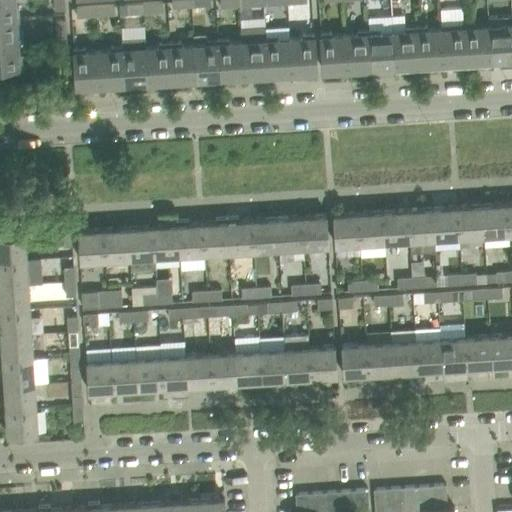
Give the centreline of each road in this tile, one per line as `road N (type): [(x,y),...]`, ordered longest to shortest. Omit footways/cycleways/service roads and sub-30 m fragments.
road 1 (residential): [(0,131),(511,98)]
road 2 (residential): [(0,464),(254,450)]
road 3 (residential): [(254,450),(478,436)]
